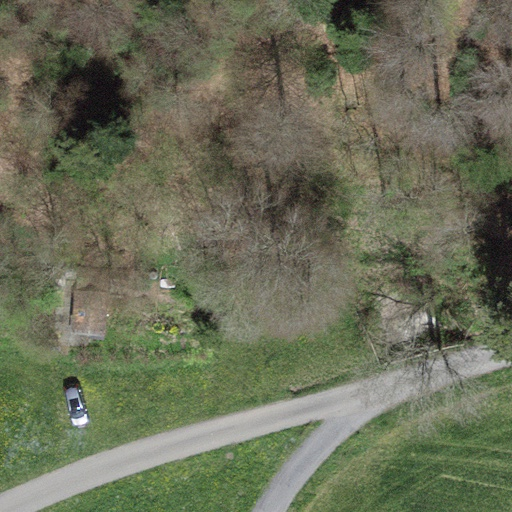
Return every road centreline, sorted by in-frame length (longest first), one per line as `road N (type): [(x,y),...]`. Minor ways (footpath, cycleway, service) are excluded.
road 1 (track): [(511,365),(413,374),(218,427),(0,508)]
road 2 (track): [(272,511),(317,447),(413,374)]
